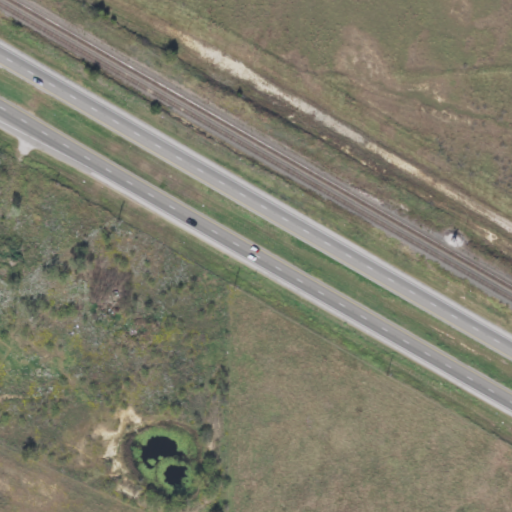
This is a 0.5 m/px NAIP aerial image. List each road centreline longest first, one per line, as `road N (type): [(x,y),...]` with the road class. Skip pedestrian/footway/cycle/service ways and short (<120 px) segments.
road 1 (trunk): [(511,351),(0,56)]
road 2 (trunk): [(0,108),(511,403)]
